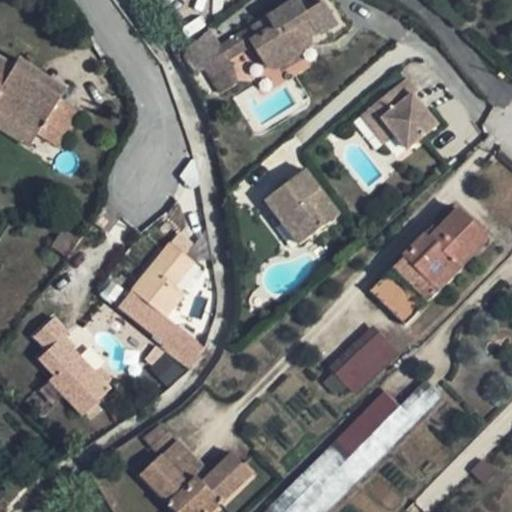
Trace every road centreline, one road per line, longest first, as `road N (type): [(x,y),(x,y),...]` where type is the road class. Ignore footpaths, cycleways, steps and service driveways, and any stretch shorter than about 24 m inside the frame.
road 1 (unknown): [(416,13),(277,148)]
road 2 (residential): [(94,0),(147,95),(158,138),(148,172)]
road 3 (residential): [(391,0),(434,22),(511,110)]
